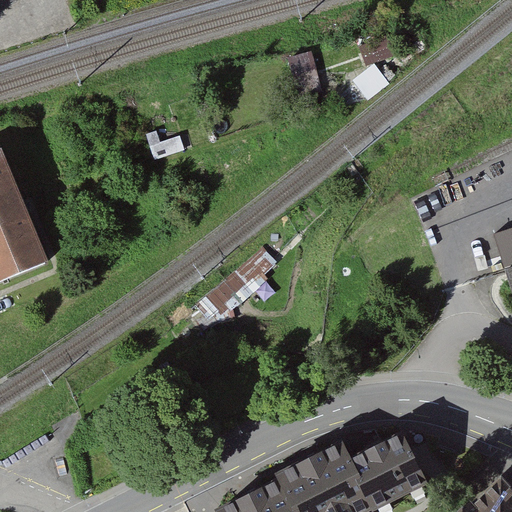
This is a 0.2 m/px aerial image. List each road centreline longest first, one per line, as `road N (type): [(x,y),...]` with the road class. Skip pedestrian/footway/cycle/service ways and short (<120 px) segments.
road 1 (residential): [(511,428),(427,402),(345,408),(122,511)]
road 2 (track): [(511,208),(475,221),(457,243),(462,336)]
